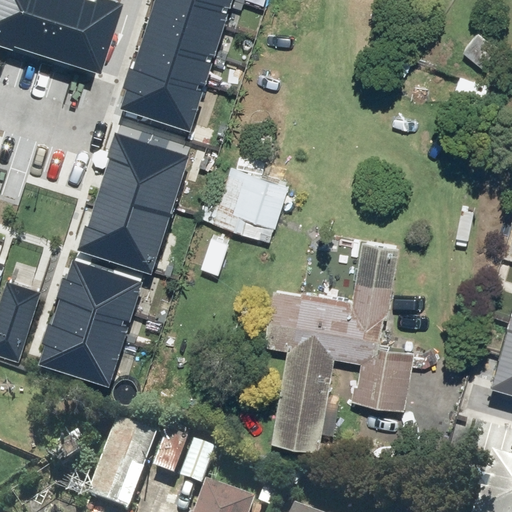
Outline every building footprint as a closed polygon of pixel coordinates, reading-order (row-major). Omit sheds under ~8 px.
[(0,0),(0,30),(96,60),(115,0),(0,0)] [(133,71),(126,92),(196,115),(209,77),(202,75),(206,63),(211,65),(215,50),(209,48),(212,38),(219,40),(231,4),(225,2),(225,0),(157,0),(139,55),(135,54),(130,70),(133,71)] [(507,40),(486,23),(467,47),(488,64),(507,40)] [(93,209),(85,235),(162,260),(200,142),(125,118),(95,210),(93,209)] [(0,146),(0,228),(47,244),(71,170),(0,146)] [(296,180),(235,162),(218,219),(248,228),(252,213),(283,222),(296,180)] [(238,234),(216,226),(202,264),(224,272),(238,234)] [(420,347),(390,342),(407,242),(370,236),(360,296),(281,283),(271,339),(295,343),(279,437),(325,445),(341,351),(370,356),(365,380),(362,379),(359,395),(411,404),(420,347)] [(52,351),(122,374),(141,314),(134,312),(136,308),(142,310),(155,268),(81,245),(75,263),(73,263),(67,283),(71,284),(62,311),(60,311),(54,331),(58,332),(52,351)] [(511,314),(496,370),(511,374),(511,314)] [(511,426),(511,400),(467,396),(462,434),(511,440),(511,426)] [(134,509),(162,434),(121,419),(93,494),(134,509)] [(172,430),(159,468),(179,475),(193,438),(172,430)] [(200,441),(186,478),(207,486),(220,449),(200,441)] [(501,479),(491,511),(511,511),(511,462),(499,459),(494,477),(501,479)] [(257,511),(262,501),(213,483),(202,511),(257,511)]
